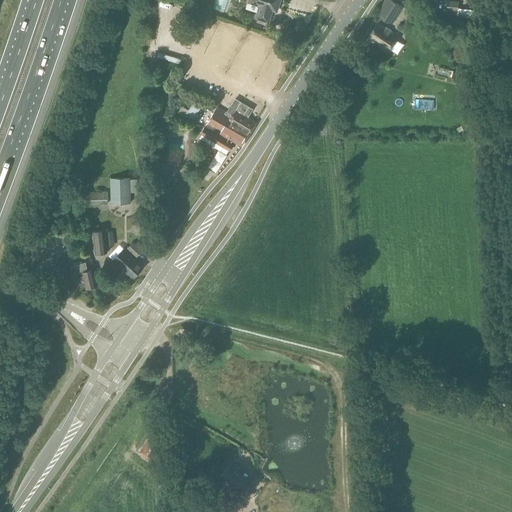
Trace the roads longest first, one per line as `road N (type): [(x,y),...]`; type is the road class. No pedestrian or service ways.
road 1 (secondary): [(242,174),(358,0)]
road 2 (secondary): [(20,511),(133,352)]
road 3 (secondary): [(110,350),(15,511)]
road 4 (motorway): [(0,173),(60,0)]
road 5 (track): [(401,0),(476,33),(481,79),(511,99)]
road 6 (secondary): [(178,283),(242,174)]
road 7 (secondary): [(242,174),(165,270)]
